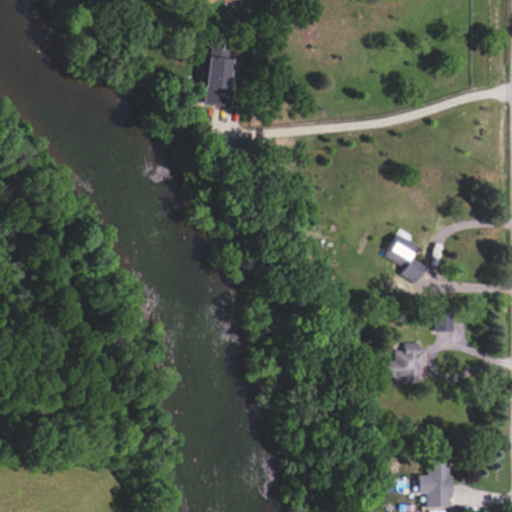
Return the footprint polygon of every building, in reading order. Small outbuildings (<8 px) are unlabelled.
[(201,103),(226,106),(231,57),(226,57),(227,49),(207,47),(201,103)] [(402,266),(398,274),(414,282),(423,265),(409,258),(416,244),(394,232),(382,255),(402,266)] [(450,330),(450,312),(431,313),(432,331),(450,330)] [(419,381),(418,342),(402,342),(402,349),(392,349),(392,360),(383,360),(384,376),(393,376),(393,381),(419,381)] [(423,507),(448,506),(448,458),(424,459),(425,474),(415,474),(416,493),(423,493),(423,507)]
